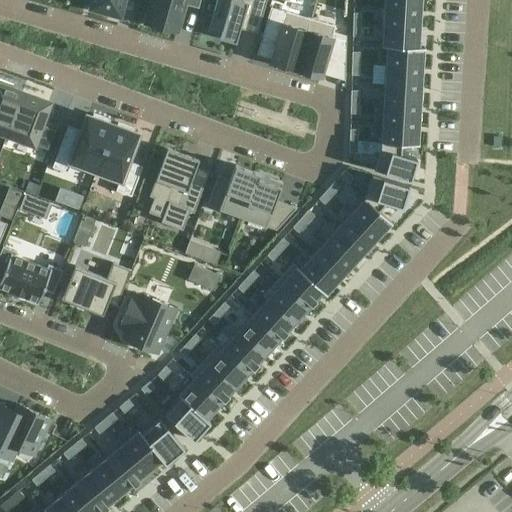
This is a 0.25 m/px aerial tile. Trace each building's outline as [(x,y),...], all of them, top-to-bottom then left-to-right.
[(91,0),(89,8),(119,16),(123,0),(91,0)] [(150,0),(144,24),(176,33),(184,4),(197,7),(198,0),(150,0)] [(216,0),(207,31),(219,35),(219,38),(235,43),(236,40),(239,28),(256,33),(266,0),(216,0)] [(383,0),(383,7),(421,9),(421,0),(383,0)] [(383,7),(382,26),(420,28),(421,9),(383,7)] [(274,8),(264,40),(275,43),(271,59),(270,62),(295,70),(310,18),(274,8)] [(353,13),(352,24),(361,25),(361,13),(353,13)] [(310,18),(295,70),(320,77),(321,73),(326,57),(341,61),(342,34),(333,32),(335,26),(310,18)] [(352,24),(352,36),(360,36),(361,25),(352,24)] [(382,26),(381,46),(385,46),(419,48),(419,47),(420,28),(382,26)] [(385,46),(384,65),(422,67),(423,47),(419,47),(419,48),(385,46)] [(352,51),(351,63),(359,64),(360,52),(352,51)] [(351,63),(351,75),(359,75),(359,64),(351,63)] [(384,65),(383,84),(421,87),(422,67),(384,65)] [(0,132),(6,134),(22,92),(12,88),(13,85),(0,79),(0,132)] [(383,84),(382,104),(420,106),(421,87),(383,84)] [(351,90),(350,102),(358,102),(359,90),(351,90)] [(22,92),(6,134),(47,149),(54,130),(40,125),(49,102),(22,92)] [(350,102),(350,113),(358,114),(358,102),(350,102)] [(382,104),(381,123),(419,125),(420,106),(382,104)] [(63,137),(51,167),(67,173),(71,162),(95,171),(112,125),(108,123),(109,120),(93,114),(92,117),(86,115),(77,142),(63,137)] [(112,125),(95,171),(119,180),(115,191),(131,196),(142,166),(128,161),(138,134),(132,132),(134,129),(117,123),(116,126),(112,125)] [(381,123),(380,143),(401,144),(418,145),(419,125),(381,123)] [(349,129),(349,140),(357,141),(358,129),(349,129)] [(349,140),(349,152),(357,153),(357,141),(349,140)] [(379,147),(373,169),(409,180),(416,158),(400,154),(401,144),(380,143),(379,147)] [(166,148),(148,196),(167,203),(160,222),(182,230),(189,211),(193,213),(206,179),(193,174),(198,159),(166,148)] [(217,175),(206,204),(241,217),(258,173),(234,164),(228,179),(217,175)] [(344,170),(339,176),(348,184),(353,178),(344,170)] [(258,173),(241,217),(275,230),(296,207),(275,199),(281,181),(258,173)] [(365,196),(363,197),(378,210),(385,202),(401,207),(408,185),(371,174),(365,196)] [(334,181),(326,190),(332,196),(340,187),(334,181)] [(9,187),(3,200),(16,205),(21,192),(9,187)] [(326,190),(318,199),(324,204),(332,196),(326,190)] [(18,208),(33,214),(39,200),(24,194),(18,208)] [(363,197),(350,211),(378,237),(392,223),(378,210),(363,197)] [(308,210),(300,218),(306,224),(314,215),(308,210)] [(350,211),(336,225),(365,251),(378,237),(350,211)] [(78,227),(89,232),(95,219),(84,214),(78,227)] [(300,218),(292,227),(298,233),(306,224),(300,218)] [(336,225),(322,239),(352,266),(365,251),(336,225)] [(282,238),(274,246),(280,252),(288,243),(282,238)] [(322,239),(309,253),(339,280),(352,266),(322,239)] [(189,241),(184,253),(194,256),(198,244),(189,241)] [(2,246),(0,251),(0,287),(10,291),(10,293),(24,299),(25,297),(38,302),(43,289),(52,293),(62,270),(48,264),(46,269),(14,256),(16,252),(2,246)] [(274,246),(266,255),(272,261),(280,252),(274,246)] [(309,253),(295,267),(323,292),(325,295),(339,280),(309,253)] [(74,266),(61,298),(94,312),(102,315),(106,303),(115,307),(130,270),(112,263),(105,279),(74,266)] [(285,269),(277,279),(308,308),(323,292),(295,267),(289,273),(285,269)] [(208,270),(202,285),(213,290),(219,275),(208,270)] [(253,270),(245,279),(251,284),(259,275),(253,270)] [(245,279),(237,287),(243,293),(251,284),(245,279)] [(277,279),(262,295),(294,324),(308,308),(277,279)] [(132,294),(118,326),(127,330),(123,338),(156,352),(174,308),(142,294),(140,298),(132,294)] [(258,306),(251,314),(279,339),(294,324),(262,295),(255,303),(258,306)] [(224,302),(216,310),(222,316),(230,307),(224,302)] [(216,310),(208,319),(214,325),(222,316),(216,310)] [(251,314),(237,329),(265,355),(279,339),(251,314)] [(237,329),(222,345),(251,371),(265,355),(237,329)] [(194,334),(187,342),(193,348),(201,339),(194,334)] [(187,342),(179,351),(185,356),(193,348),(187,342)] [(219,342),(203,358),(235,388),(251,371),(222,345),(219,342)] [(203,358),(188,375),(192,378),(220,404),(235,388),(203,358)] [(165,366),(157,375),(163,380),(171,371),(165,366)] [(192,378),(177,394),(180,397),(208,423),(209,421),(207,419),(220,404),(192,378)] [(149,381),(140,389),(145,395),(155,387),(149,381)] [(180,397),(164,414),(192,440),(208,423),(180,397)] [(128,399),(118,406),(124,413),(133,405),(128,399)] [(0,462),(8,466),(17,447),(33,454),(49,419),(18,404),(14,411),(0,403),(0,462)] [(112,412),(103,420),(108,426),(117,418),(112,412)] [(141,432),(140,433),(162,460),(164,463),(183,447),(159,417),(141,432)] [(103,420),(94,427),(99,434),(108,426),(103,420)] [(138,428),(121,442),(147,473),(162,460),(140,433),(141,432),(138,428)] [(81,438),(72,446),(77,452),(86,444),(81,438)] [(121,442),(106,455),(131,486),(147,473),(121,442)] [(72,446),(62,453),(68,459),(77,452),(72,446)] [(106,455),(90,468),(115,499),(131,486),(106,455)] [(49,464),(40,472),(45,478),(54,471),(49,464)] [(90,468),(74,480),(100,511),(115,499),(90,468)] [(40,472),(31,479),(36,486),(45,478),(40,472)] [(74,480),(58,493),(73,511),(99,511),(100,511),(74,480)] [(18,490),(9,498),(14,504),(24,496),(18,490)] [(42,506),(42,507),(46,511),(47,511),(73,511),(58,493),(42,506)] [(9,498),(0,505),(5,511),(14,504),(9,498)]
